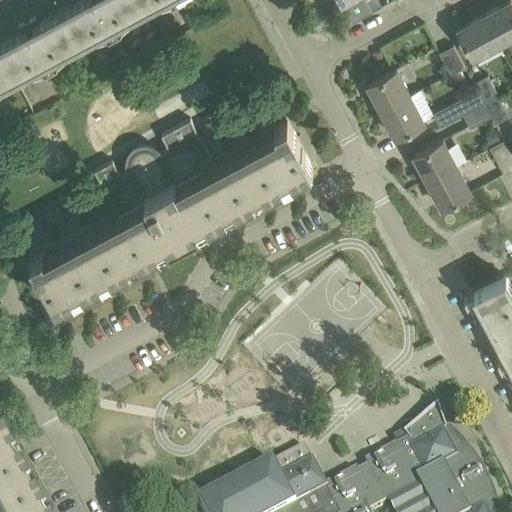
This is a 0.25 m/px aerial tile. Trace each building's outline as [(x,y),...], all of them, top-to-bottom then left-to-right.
[(79,0),(63,9),(80,41),(123,18),(112,0),(79,0)] [(112,0),(123,18),(156,0),(112,0)] [(366,0),(339,0),(342,4),(343,3),(350,16),(356,19),(373,10),(371,10),(366,0)] [(511,1),(511,0),(509,0),(485,13),(500,42),(511,35),(511,1)] [(23,30),(20,32),(37,64),(80,41),(63,9),(38,22),(35,17),(36,16),(36,15),(19,24),(19,25),(20,25),(23,30)] [(500,42),(485,13),(458,27),(474,56),(500,42)] [(20,32),(0,42),(0,83),(37,64),(20,32)] [(401,41),(386,45),(390,58),(405,54),(401,41)] [(439,51),(451,72),(465,65),(454,43),(439,51)] [(397,67),(368,82),(382,108),(411,93),(397,67)] [(488,73),(474,81),(478,88),(485,101),(499,94),(488,73)] [(411,93),(382,108),(396,135),(425,120),(424,118),(434,112),(421,88),(411,93)] [(478,88),(456,99),(463,113),(485,101),(478,88)] [(261,98),(265,105),(278,99),(274,92),(261,98)] [(499,94),(485,101),(492,115),(495,122),(510,114),(499,94)] [(485,101),(463,113),(470,126),(492,115),(485,101)] [(231,114),(235,121),(248,115),(244,107),(231,114)] [(275,124),(277,127),(203,167),(200,161),(211,155),(203,139),(210,135),(206,128),(198,132),(191,117),(162,133),(170,147),(160,152),(156,147),(152,146),(150,145),(145,144),(139,145),(134,149),(130,155),(129,158),(129,162),(131,168),(121,173),(113,159),(95,169),(103,183),(119,212),(45,252),(43,249),(30,256),(41,274),(56,302),(75,292),(73,287),(82,282),(84,288),(103,277),(101,272),(110,267),(113,272),(131,262),(129,257),(138,252),(140,257),(160,247),(158,242),(166,237),(169,243),(201,226),(198,220),(206,216),(209,221),(228,211),(225,205),(234,200),(237,205),(256,195),(253,190),(263,185),(265,190),(284,180),(282,175),(291,170),(294,175),(312,165),(297,137),(298,136),(288,118),(275,124)] [(210,135),(210,136),(223,129),(218,121),(206,127),(206,128),(210,135)] [(497,130),(486,133),(489,145),(493,144),(499,141),(497,130)] [(415,152),(428,178),(457,163),(443,137),(415,152)] [(490,146),(504,172),(511,167),(511,153),(504,138),(499,141),(493,144),(490,146)] [(457,163),(428,178),(443,205),(471,190),(457,163)] [(75,198),(78,205),(90,199),(86,192),(75,198)] [(46,213),(50,221),(63,215),(59,207),(46,213)] [(16,230),(20,237),(33,231),(29,223),(16,230)] [(511,284),(507,274),(474,292),(487,317),(482,320),(482,319),(481,319),(484,326),(485,325),(487,329),(486,329),(490,336),(491,336),(490,335),(495,332),(508,356),(511,354),(511,284)] [(500,511),(495,493),(485,473),(476,457),(463,442),(448,428),(447,429),(448,429),(447,430),(438,407),(404,435),(409,440),(398,446),(397,445),(365,462),(368,467),(358,472),(357,469),(327,486),(313,461),(312,461),(305,447),(274,463),(273,462),(197,502),(202,511),(500,511)] [(42,511),(38,503),(32,505),(27,496),(32,493),(22,475),(18,477),(13,468),(17,465),(5,443),(0,445),(0,511),(42,511)]
